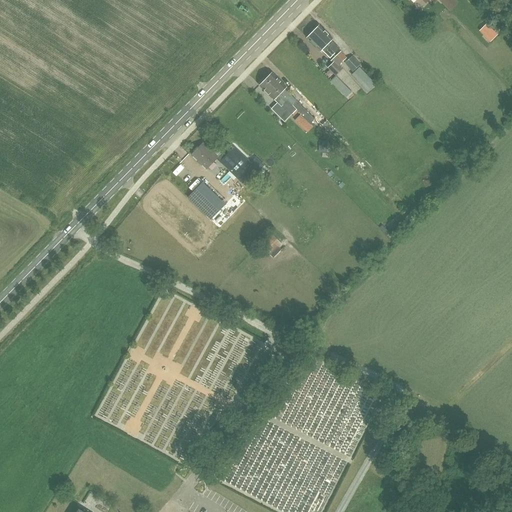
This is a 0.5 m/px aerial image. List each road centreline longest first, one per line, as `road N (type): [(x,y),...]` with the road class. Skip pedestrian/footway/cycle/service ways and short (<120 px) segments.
road 1 (unknown): [(71,224),(92,242),(395,387),(402,410),(342,511)]
road 2 (secondary): [(0,296),(293,0)]
